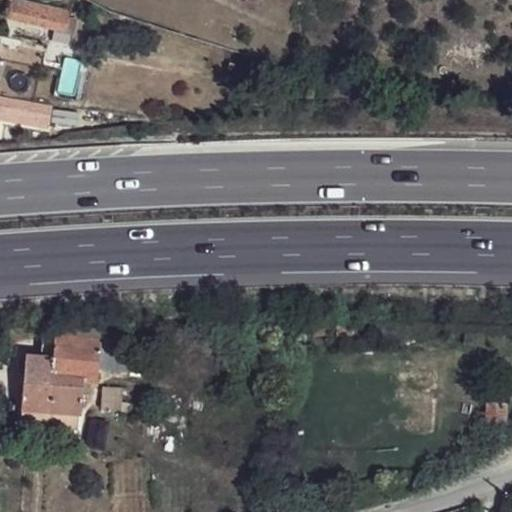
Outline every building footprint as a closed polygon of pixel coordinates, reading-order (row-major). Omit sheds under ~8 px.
[(26,0),(10,0),(6,19),(65,32),(66,30),(69,14),(71,10),(26,0)] [(69,14),(66,30),(76,31),(79,15),(69,14)] [(284,66),(281,74),(292,78),(294,69),(284,66)] [(0,122),(45,129),(49,108),(0,99),(0,122)] [(100,345),(112,346),(113,326),(105,327),(57,331),(55,338),(101,341),(100,345)] [(55,338),(43,336),(41,358),(53,359),(55,338)] [(84,382),(96,383),(98,360),(100,345),(101,341),(55,338),(53,359),(52,376),(55,377),(83,380),(84,382)] [(98,360),(117,360),(118,351),(118,347),(112,346),(100,345),(98,360)] [(133,372),(134,354),(118,351),(117,360),(117,370),(133,372)] [(41,358),(26,356),(21,409),(52,411),(55,377),(52,376),(53,359),(41,358)] [(117,360),(98,360),(98,368),(117,370),(117,360)] [(52,411),(81,414),(84,382),(83,380),(55,377),(52,411)] [(120,411),(122,391),(104,389),(102,409),(120,411)] [(486,423),(507,424),(507,404),(489,403),(485,404),(486,423)] [(21,409),(19,422),(80,427),(81,414),(52,411),(21,409)]
